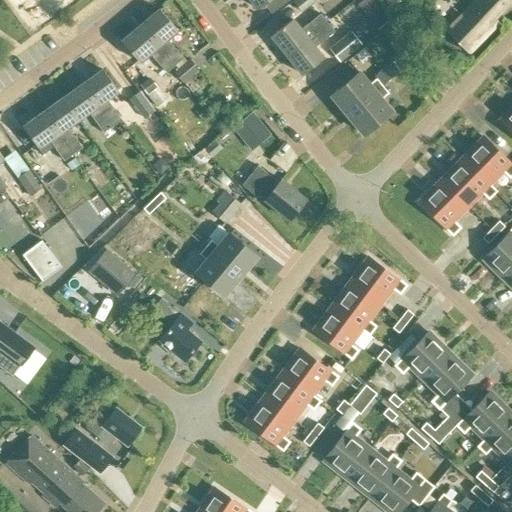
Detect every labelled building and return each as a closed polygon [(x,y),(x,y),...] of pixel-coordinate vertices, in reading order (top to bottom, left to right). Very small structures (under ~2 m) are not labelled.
[(252,0),(259,8),(269,0),(252,0)] [(294,0),(293,1),(302,13),(318,0),(294,0)] [(372,0),(361,0),(356,5),(366,17),(376,9),(378,7),(372,0)] [(495,18),(511,0),(477,0),(472,7),(471,7),(447,31),(469,53),(499,22),(495,18)] [(140,26),(174,65),(183,58),(167,38),(177,30),(159,9),(140,26)] [(286,55),(328,23),(320,13),(301,29),(293,18),(271,35),(286,55)] [(328,23),(286,55),(302,74),(323,58),(315,47),(334,31),(328,23)] [(166,72),(174,65),(140,26),(121,42),(139,63),(149,53),(166,72)] [(340,61),(361,45),(350,31),(329,48),(340,61)] [(398,72),(405,68),(399,58),(392,62),(398,72)] [(182,83),(186,80),(198,70),(190,59),(174,72),(182,83)] [(358,71),(329,95),(346,115),(382,86),(398,72),(392,62),(392,61),(374,75),(376,77),(368,84),(358,71)] [(405,68),(398,72),(404,82),(411,78),(405,68)] [(82,85),(112,126),(121,119),(106,99),(117,91),(103,70),(82,85)] [(150,79),(140,85),(147,94),(156,88),(153,83),(150,79)] [(103,132),(112,126),(82,85),(63,99),(77,119),(88,111),(103,132)] [(382,86),(346,115),(362,135),(391,111),(380,98),(387,93),(382,86)] [(154,110),(140,91),(129,99),(143,119),(154,110)] [(67,126),(77,119),(63,99),(43,113),(72,154),(82,147),(67,126)] [(201,105),(195,111),(202,118),(208,113),(201,105)] [(511,107),(499,121),(511,133),(511,107)] [(64,160),(72,154),(43,113),(23,127),(37,148),(49,139),(64,160)] [(252,114),(233,129),(244,142),(262,127),(252,114)] [(511,165),(483,137),(462,158),(489,185),(503,171),(509,177),(511,174),(511,165)] [(440,180),(467,207),(481,193),(488,199),(495,191),(489,185),(462,158),(440,180)] [(288,221),(305,201),(281,180),(277,185),(256,168),(243,184),(255,195),(258,192),(265,198),(263,200),(288,221)] [(29,196),(41,188),(28,169),(17,178),(29,196)] [(453,221),(467,207),(440,180),(419,202),(452,235),(459,228),(453,221)] [(224,223),(240,205),(223,190),(214,201),(217,203),(210,211),(224,223)] [(140,252),(152,234),(132,220),(119,238),(140,252)] [(498,221),(490,229),(495,235),(504,227),(498,221)] [(511,228),(482,259),(503,280),(511,270),(511,228)] [(495,235),(490,229),(481,238),(487,244),(495,235)] [(211,252),(243,277),(261,254),(229,230),(216,246),(210,241),(205,247),(211,252)] [(41,240),(21,255),(42,281),(61,267),(41,240)] [(194,275),(225,300),(243,277),(211,252),(205,247),(198,256),(204,261),(194,275)] [(134,274),(105,249),(87,271),(116,296),(134,274)] [(349,282),(380,305),(392,288),(399,293),(405,285),(368,257),(349,282)] [(511,288),(511,270),(503,280),(511,288)] [(368,321),(380,305),(349,282),(331,306),(361,329),(368,334),(375,326),(368,321)] [(166,351),(169,349),(183,361),(200,340),(176,320),(179,316),(168,307),(169,305),(161,298),(148,313),(168,330),(159,341),(162,343),(160,347),(166,351)] [(349,345),(361,329),(331,306),(313,331),(350,359),(356,350),(349,345)] [(406,310),(399,319),(405,324),(413,315),(406,310)] [(405,324),(399,319),(391,328),(398,333),(405,324)] [(0,367),(12,376),(20,365),(21,365),(34,348),(0,322),(0,367)] [(422,381),(449,354),(427,332),(394,366),(402,373),(408,367),(422,381)] [(382,364),(390,354),(383,348),(375,358),(382,364)] [(281,373),(312,396),(323,380),(330,385),(337,377),(299,349),(281,373)] [(449,354),(422,381),(437,395),(431,401),(438,409),(471,375),(449,354)] [(263,398),(293,420),(305,404),(312,409),(319,401),(312,396),(281,373),(263,398)] [(360,414),(375,394),(364,385),(349,405),(360,414)] [(483,440),(510,413),(488,392),(455,425),(463,433),(469,426),(483,440)] [(396,408),(402,402),(392,393),(387,400),(396,408)] [(281,437),(293,420),(263,398),(244,422),(282,450),(288,442),(281,437)] [(335,410),(341,415),(349,405),(342,400),(335,410)] [(391,422),(397,416),(387,407),(381,414),(391,422)] [(109,444),(115,436),(126,444),(139,427),(114,408),(106,419),(97,412),(86,427),(109,444)] [(505,462),(511,454),(511,415),(510,413),(483,440),(477,446),(485,454),(491,448),(505,462)] [(435,431),(429,437),(438,444),(443,438),(455,425),(447,417),(435,431)] [(419,429),(429,437),(435,431),(425,422),(419,429)] [(315,438),(322,428),(316,423),(308,433),(315,438)] [(351,423),(322,460),(347,479),(370,449),(354,436),(359,429),(351,423)] [(100,473),(113,457),(76,427),(63,444),(100,473)] [(413,442),(419,436),(410,428),(405,434),(413,442)] [(315,438),(308,433),(302,442),(308,446),(315,438)] [(84,483),(66,468),(30,435),(5,463),(29,485),(31,482),(43,493),(41,496),(55,508),(59,503),(69,511),(95,511),(104,503),(83,484),(84,483)] [(428,444),(419,436),(413,442),(422,450),(428,444)] [(386,461),(370,449),(347,479),(371,498),(394,468),(400,461),(391,454),(386,461)] [(81,475),(88,468),(79,459),(72,466),(81,475)] [(394,468),(371,498),(388,511),(397,511),(409,498),(423,479),(415,473),(410,480),(394,468)] [(474,477),(483,485),(488,478),(480,470),(474,477)] [(39,511),(0,473),(0,494),(18,511),(39,511)] [(488,478),(483,485),(492,493),(498,486),(488,478)] [(433,487),(423,479),(409,498),(418,505),(433,487)] [(478,499),(483,493),(474,485),(469,491),(478,499)] [(252,511),(217,488),(200,511),(252,511)] [(492,501),(483,493),(478,499),(487,507),(492,501)] [(450,511),(445,508),(450,501),(442,494),(428,511),(450,511)]
